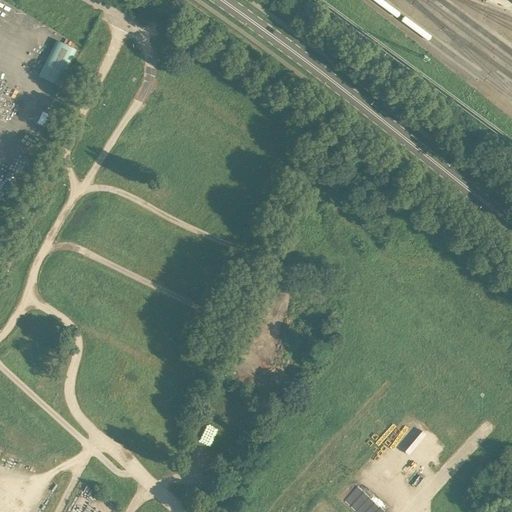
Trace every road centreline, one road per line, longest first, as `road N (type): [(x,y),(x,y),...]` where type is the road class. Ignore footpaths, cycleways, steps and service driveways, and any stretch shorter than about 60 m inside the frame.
road 1 (track): [(44,250),(80,252),(212,320),(248,359),(264,359),(303,314),(304,289),(243,248)]
road 2 (track): [(129,14),(152,28),(146,87),(79,194),(67,143),(114,43)]
road 3 (tertiary): [(511,224),(220,0)]
road 4 (track): [(243,248),(99,188),(66,208),(30,290)]
road 5 (track): [(68,323),(198,382),(237,381),(264,359)]
